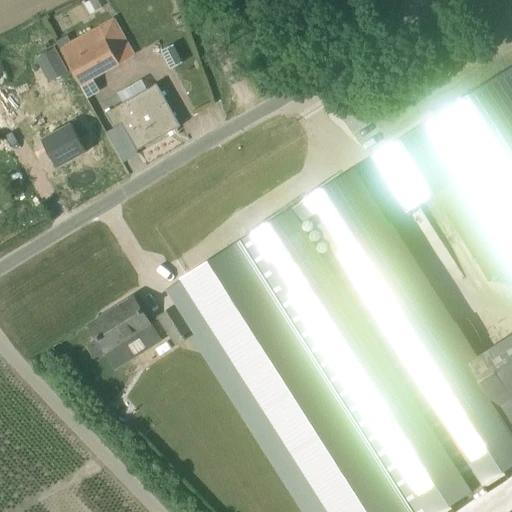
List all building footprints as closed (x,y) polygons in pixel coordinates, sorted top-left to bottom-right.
[(90,80),(119,64),(99,27),(70,43),(90,80)] [(173,44),(161,50),(170,69),(183,63),(173,44)] [(55,46),(39,55),(50,76),(66,67),(55,46)] [(460,177),(511,259),(511,65),(370,158),(405,213),(460,177)] [(181,126),(156,84),(106,113),(114,128),(122,124),(137,150),(181,126)] [(75,131),(46,147),(61,175),(90,159),(75,131)] [(267,260),(377,433),(426,511),(437,511),(471,490),(388,360),(397,354),(467,464),(469,462),(482,483),(511,464),(511,335),(468,363),(497,408),(498,410),(511,401),(511,402),(511,434),(495,409),(494,410),(344,174),(182,278),(193,296),(211,323),(330,511),(411,511),(365,440),(255,267),(267,260)] [(95,359),(106,352),(117,369),(133,359),(123,341),(150,324),(133,297),(89,325),(98,339),(87,346),(95,359)] [(178,345),(193,336),(192,334),(175,307),(160,317),(178,345)]
